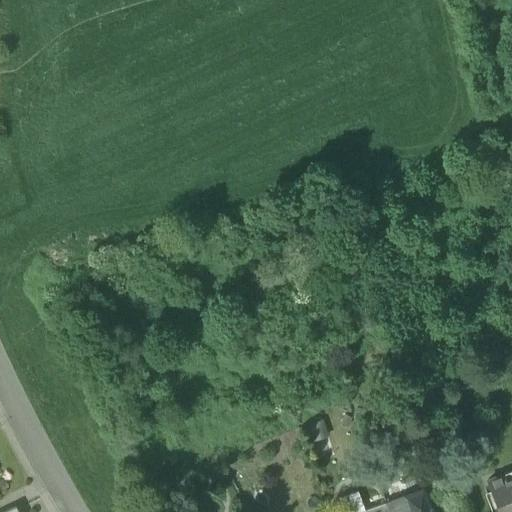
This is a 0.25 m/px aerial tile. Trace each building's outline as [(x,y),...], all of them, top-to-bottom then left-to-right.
[(306,425),(312,441),(329,435),(323,420),(306,425)] [(487,481),(497,511),(511,511),(511,478),(506,481),(504,475),(487,481)] [(422,490),(385,503),(388,511),(431,511),(431,510),(429,510),(422,490)] [(339,499),(343,511),(361,511),(365,511),(358,492),(339,499)] [(388,511),(385,503),(365,511),(361,511),(388,511)]
